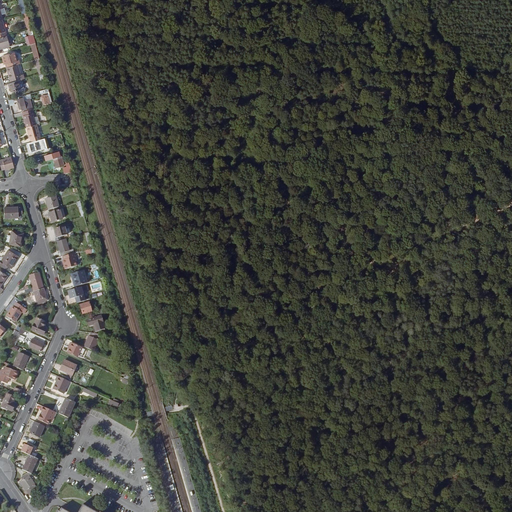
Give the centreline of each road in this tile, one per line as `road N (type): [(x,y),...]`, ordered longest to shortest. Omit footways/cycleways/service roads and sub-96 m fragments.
road 1 (residential): [(0,469),(66,324),(43,246)]
road 2 (track): [(174,409),(193,411),(222,511)]
